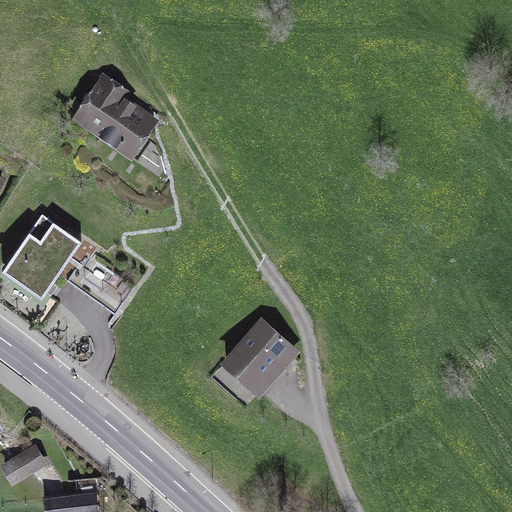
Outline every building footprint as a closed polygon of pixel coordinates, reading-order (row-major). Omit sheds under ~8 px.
[(159,117),(101,77),(77,113),(134,152),(159,117)] [(88,248),(36,215),(2,269),(54,301),(88,248)] [(289,356),(256,327),(228,358),(261,387),(289,356)] [(5,464),(13,478),(44,460),(36,446),(5,464)] [(48,511),(96,511),(95,492),(47,496),(48,511)]
